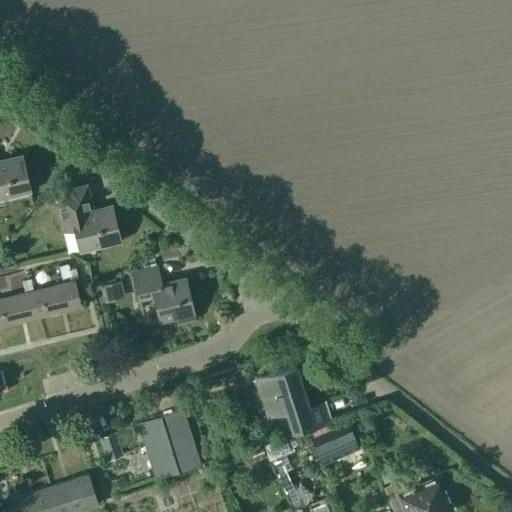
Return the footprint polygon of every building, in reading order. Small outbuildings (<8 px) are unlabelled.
[(0,197),(30,190),(22,155),(0,160),(0,197)] [(59,203),(55,204),(61,230),(73,227),(79,250),(119,240),(111,205),(93,210),(86,182),(56,190),(59,203)] [(67,262),(58,264),(60,277),(69,276),(69,278),(77,276),(74,266),(68,268),(67,262)] [(193,310),(185,279),(184,275),(160,281),(157,267),(132,273),(138,299),(153,295),(159,318),(174,315),(176,323),(194,319),(192,310),(193,310)] [(73,279),(32,289),(38,315),(80,305),(73,279)] [(121,279),(100,284),(104,300),(124,295),(121,279)] [(0,324),(38,315),(32,289),(0,296),(0,324)] [(267,416),(285,410),(291,429),(297,427),(329,418),(324,399),(308,404),(295,364),(255,376),(267,416)] [(156,477),(200,463),(182,406),(138,420),(156,477)] [(346,420),(310,436),(321,462),(357,446),(346,420)] [(122,453),(115,430),(99,435),(106,459),(122,453)] [(215,455),(236,448),(232,436),(212,443),(215,455)] [(261,445),(244,452),(248,462),(265,455),(261,445)] [(229,455),(218,460),(223,469),(234,464),(229,455)] [(390,464),(378,469),(383,481),(395,476),(390,464)] [(48,485),(57,511),(65,511),(96,502),(87,473),(48,485)] [(447,506),(449,506),(437,477),(404,491),(400,480),(386,486),(396,511),(397,511),(407,508),(408,511),(435,511),(436,511),(444,511),(446,511),(447,506)] [(14,511),(57,511),(48,485),(9,497),(14,511)] [(329,511),(328,510),(322,511),(311,511),(307,503),(292,509),(293,511),(329,511)]
